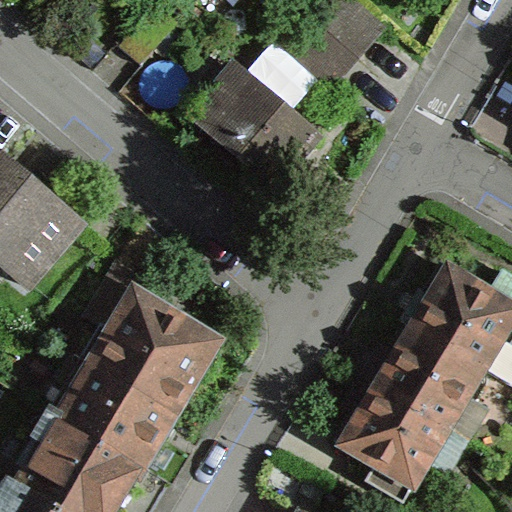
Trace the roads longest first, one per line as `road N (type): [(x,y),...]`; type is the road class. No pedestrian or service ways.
road 1 (residential): [(0,27),(321,311)]
road 2 (residential): [(321,311),(200,511)]
road 3 (residential): [(417,142),(321,311)]
road 4 (residential): [(504,0),(417,142)]
